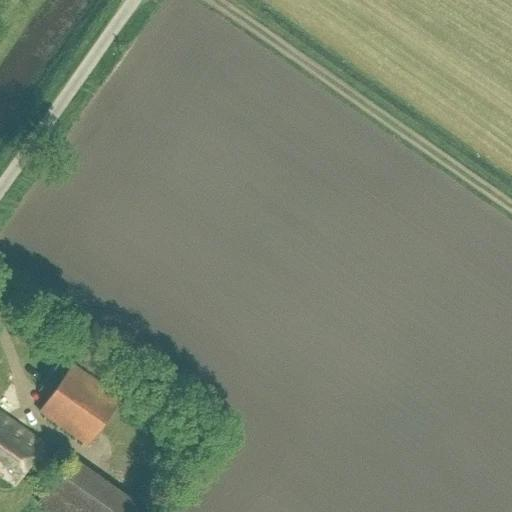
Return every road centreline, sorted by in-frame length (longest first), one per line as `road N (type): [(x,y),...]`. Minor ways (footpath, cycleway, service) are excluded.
road 1 (track): [(224,0),(511,202)]
road 2 (unclassified): [(0,187),(132,0)]
